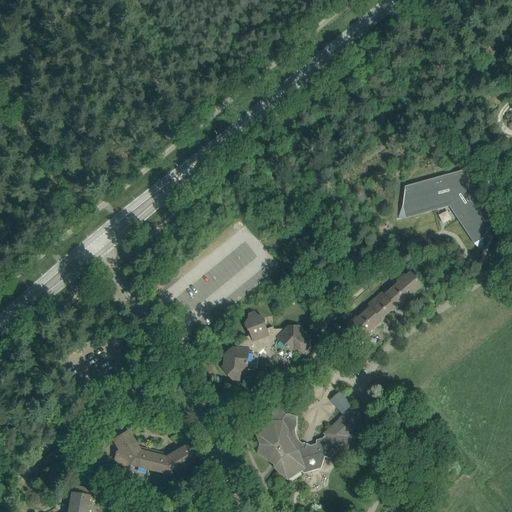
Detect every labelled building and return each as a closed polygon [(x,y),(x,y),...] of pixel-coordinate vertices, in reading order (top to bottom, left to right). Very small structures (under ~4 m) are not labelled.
[(403,206),(398,219),(450,204),(451,205),(457,215),(463,224),(480,250),(485,238),(485,237),(489,232),(495,223),(490,216),(462,174),(405,189),(403,206)] [(407,276),(405,275),(402,273),(396,274),(398,284),(387,294),(382,293),(370,304),(370,309),(359,319),(356,318),(349,324),(349,327),(345,330),(357,344),(382,322),(381,320),(396,306),(398,308),(423,286),(411,273),(407,276)] [(257,316),(255,313),(249,315),(249,319),(246,325),(247,327),(249,331),(250,331),(251,336),(245,338),(246,341),(237,348),(233,348),(225,355),(224,366),(222,367),(233,380),(240,381),(241,373),(243,370),(257,371),(259,354),(265,348),(265,347),(268,346),(272,350),(274,348),(286,360),(296,350),(299,350),(305,356),(310,351),(310,334),(307,334),(299,327),(288,327),(286,330),(274,330),(273,328),(267,330),(265,325),(265,321),(264,318),(257,316)] [(391,332),(398,335),(400,331),(405,327),(409,326),(407,318),(401,319),(393,326),(391,332)] [(330,400),(342,413),(352,405),(339,391),(330,400)] [(297,427),(297,417),(288,414),(286,416),(284,415),(285,413),(279,408),(273,412),(273,420),(274,420),(274,421),(256,433),(261,445),(258,452),(260,455),(275,465),(275,468),(288,480),(301,471),(305,474),(321,469),(325,457),(329,459),(339,450),(343,455),(354,445),(352,442),(363,432),(365,433),(371,426),(366,421),(364,418),(361,421),(351,409),(340,419),(340,421),(325,434),(326,436),(322,439),(317,440),(316,444),(310,446),(310,445),(304,443),(303,444),(301,443),(299,441),(297,437),(296,434),(296,432),(296,429),(296,427),(297,427)] [(395,434),(405,449),(411,444),(401,430),(395,434)] [(119,467),(124,469),(129,465),(132,469),(135,467),(162,474),(165,477),(168,475),(172,481),(177,482),(184,478),(186,470),(185,468),(195,461),(186,446),(166,458),(162,457),(160,454),(147,450),(143,452),(140,451),(128,431),(112,440),(119,451),(117,452),(115,460),(119,467)] [(42,461),(54,472),(62,462),(50,452),(42,461)] [(89,496),(71,493),(68,511),(92,511),(90,509),(88,508),(89,496)] [(191,511),(196,511),(202,509),(203,511),(209,511),(203,499),(188,507),(191,511)]
